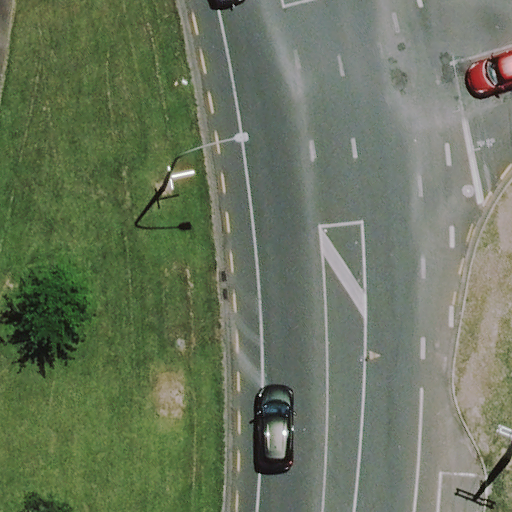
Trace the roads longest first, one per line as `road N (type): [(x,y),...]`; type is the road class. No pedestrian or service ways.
road 1 (tertiary): [(323,106),(346,334),(335,511)]
road 2 (tertiary): [(323,106),(511,45)]
